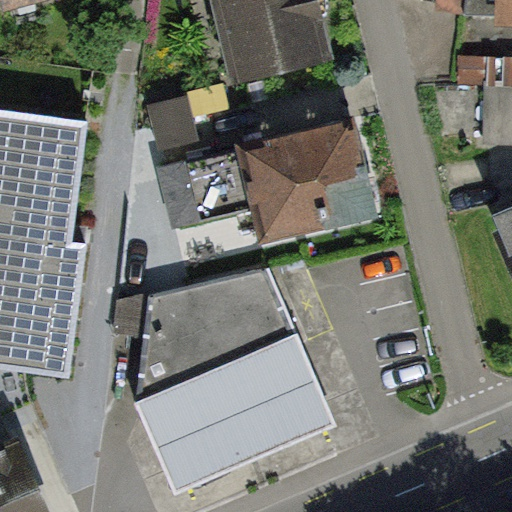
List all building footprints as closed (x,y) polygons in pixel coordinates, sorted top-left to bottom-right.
[(288,0),(191,0),(207,78),(301,60),(288,0)] [(511,0),(435,0),(435,4),(465,8),(464,17),(511,18),(511,0)] [(511,56),(485,55),(481,143),(511,144),(511,56)] [(369,215),(349,123),(226,150),(215,97),(153,111),(185,256),(369,215)] [(88,128),(0,114),(0,367),(68,378),(89,247),(70,243),(88,128)] [(511,231),(493,239),(511,287),(511,231)] [(323,422),(262,272),(141,296),(123,404),(161,488),(323,422)] [(0,511),(54,511),(18,427),(0,434),(0,511)]
